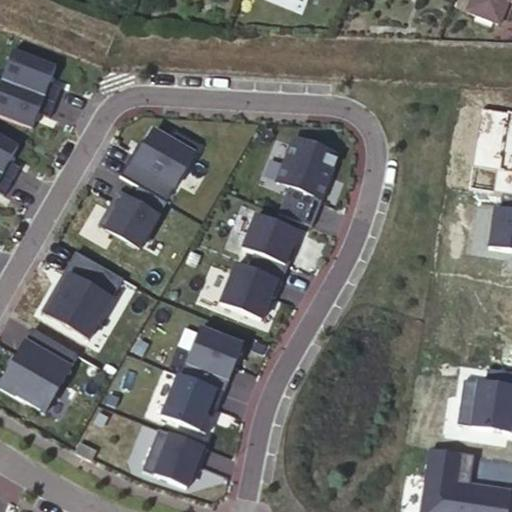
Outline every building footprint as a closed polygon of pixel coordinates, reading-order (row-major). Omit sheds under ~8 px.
[(471,0),(466,12),(499,24),(508,0),(471,0)] [(55,69),(12,52),(0,83),(55,104),(61,89),(49,85),(55,69)] [(0,83),(0,82),(0,118),(31,131),(37,115),(49,119),(55,104),(0,83)] [(170,143),(153,132),(144,148),(138,158),(133,155),(119,178),(138,189),(165,205),(198,148),(175,135),(170,143)] [(16,147),(0,137),(0,176),(10,182),(18,168),(8,162),(16,147)] [(294,140),(276,184),(288,189),(278,216),(311,229),(338,158),(294,140)] [(139,145),(133,155),(138,158),(144,148),(139,145)] [(0,176),(0,194),(2,196),(10,182),(0,176)] [(165,205),(138,189),(130,203),(116,195),(97,228),(138,251),(165,205)] [(247,271),(280,284),(287,268),(283,266),(288,254),(297,234),(255,217),(242,251),(253,256),(247,271)] [(123,281),(75,254),(59,281),(65,284),(60,292),(55,289),(40,314),(88,341),(123,281)] [(292,255),(288,254),(283,266),(287,268),(292,255)] [(280,284),(236,266),(219,306),(260,322),(270,298),(274,300),(280,284)] [(194,326),(173,376),(176,377),(217,393),(227,367),(224,365),(233,342),(194,326)] [(45,411),(77,356),(32,330),(17,356),(23,360),(18,368),(12,365),(0,385),(45,411)] [(511,375),(487,372),(484,387),(463,384),(459,406),(474,408),(470,430),(511,436),(511,375)] [(217,393),(176,377),(160,419),(198,435),(204,419),(198,417),(202,406),(210,410),(217,393)] [(474,408),(459,406),(456,428),(470,430),(474,408)] [(206,451),(157,431),(141,473),(185,491),(191,476),(194,467),(199,469),(206,451)] [(94,452),(79,444),(74,454),(90,462),(94,452)] [(194,467),(191,476),(196,477),(199,469),(194,467)]
